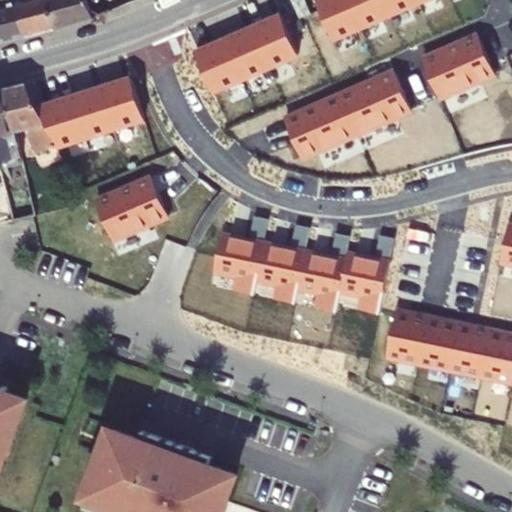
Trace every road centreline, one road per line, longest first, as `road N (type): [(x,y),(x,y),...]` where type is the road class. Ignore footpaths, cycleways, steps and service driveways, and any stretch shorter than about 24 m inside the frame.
road 1 (residential): [(10,283),(375,418),(511,488)]
road 2 (residential): [(145,24),(196,136),(232,170),(284,197),(323,207),(376,206),(511,174)]
road 3 (residential): [(145,24),(0,67)]
